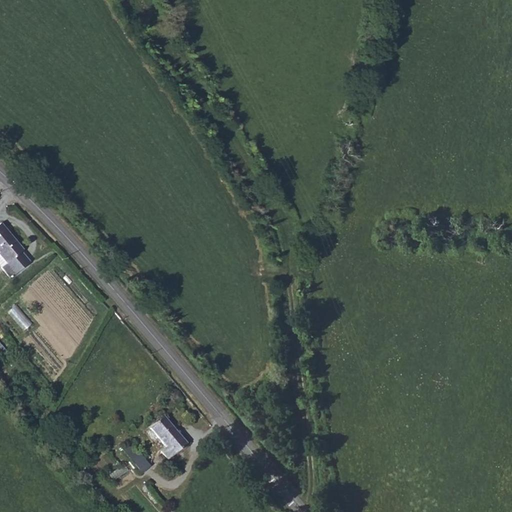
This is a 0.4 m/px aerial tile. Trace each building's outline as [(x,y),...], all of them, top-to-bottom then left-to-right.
[(24,244),(1,220),(0,221),(0,249),(9,259),(5,262),(14,272),(32,255),(23,244),(24,244)] [(9,259),(0,249),(0,257),(5,262),(9,259)] [(24,328),(30,324),(15,305),(10,310),(24,328)] [(187,448),(166,421),(152,433),(167,451),(163,455),(170,463),(187,448)] [(151,472),(133,449),(124,456),(143,478),(151,472)] [(80,471),(88,482),(96,476),(89,465),(80,471)]
